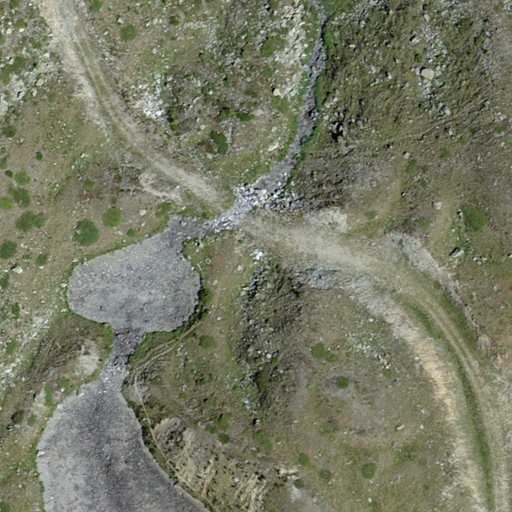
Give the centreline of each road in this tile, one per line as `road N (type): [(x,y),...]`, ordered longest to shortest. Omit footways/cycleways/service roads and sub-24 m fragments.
road 1 (track): [(495,511),(488,425),(457,340),(395,272),(254,220)]
road 2 (track): [(254,220),(214,205),(144,150),(75,57),(58,0)]
